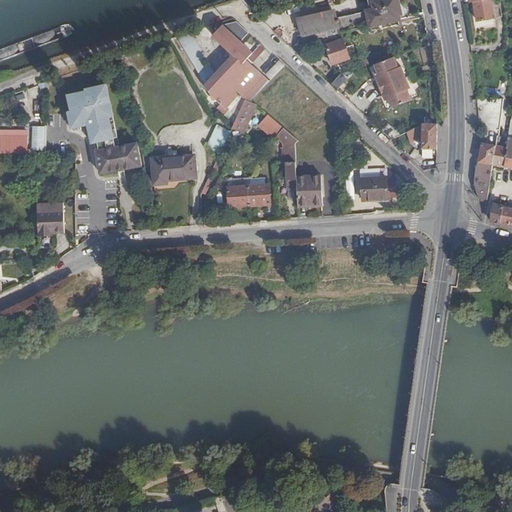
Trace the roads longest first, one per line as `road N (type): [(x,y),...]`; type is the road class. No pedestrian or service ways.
road 1 (residential): [(0,302),(134,244),(448,224)]
road 2 (residential): [(452,199),(234,8)]
road 3 (secondary): [(448,224),(409,511)]
road 4 (secondary): [(441,0),(455,82),(452,199)]
